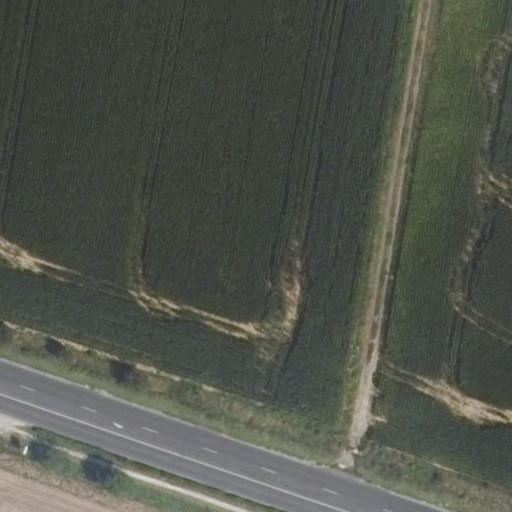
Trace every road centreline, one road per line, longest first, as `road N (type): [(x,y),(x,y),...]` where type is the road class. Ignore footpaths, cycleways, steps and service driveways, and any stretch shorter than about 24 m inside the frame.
road 1 (track): [(419,0),(336,502)]
road 2 (primary): [(364,511),(0,386)]
